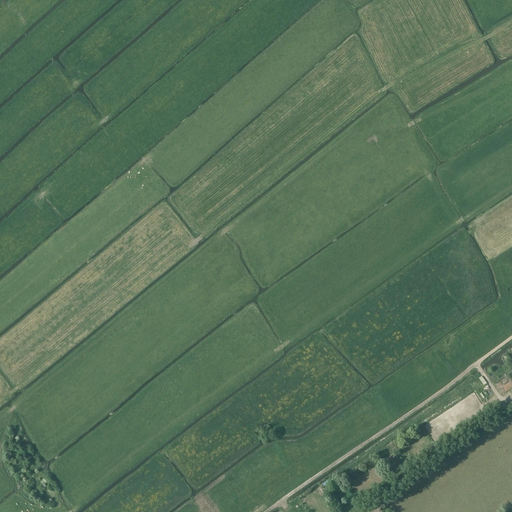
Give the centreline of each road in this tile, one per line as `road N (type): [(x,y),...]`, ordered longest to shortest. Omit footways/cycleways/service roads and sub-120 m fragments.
road 1 (track): [(266,511),(477,364)]
road 2 (track): [(383,88),(511,20)]
